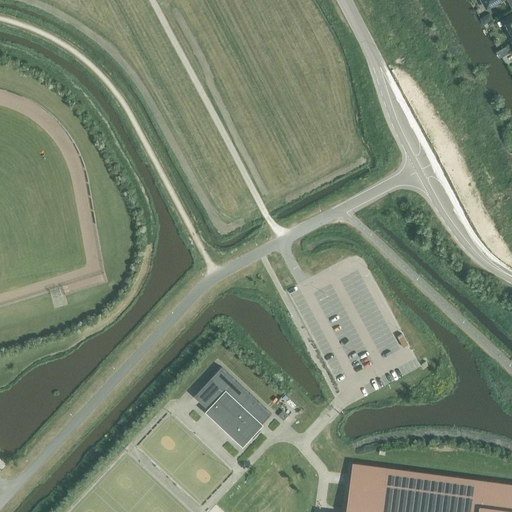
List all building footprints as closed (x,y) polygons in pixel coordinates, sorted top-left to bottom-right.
[(489,11),(484,14),(488,20),(493,18),(489,11)] [(511,13),(500,20),(507,32),(510,31),(511,34),(511,36),(510,38),(511,41),(511,13)] [(258,427),(271,413),(221,366),(194,396),(209,409),(237,432),(242,427),(253,438),(261,429),(258,427)] [(283,409),(278,415),(283,420),(289,415),(283,409)] [(333,458),(344,459),(345,449),(334,447),(333,458)] [(511,511),(511,483),(352,462),(346,511),(511,511)]
